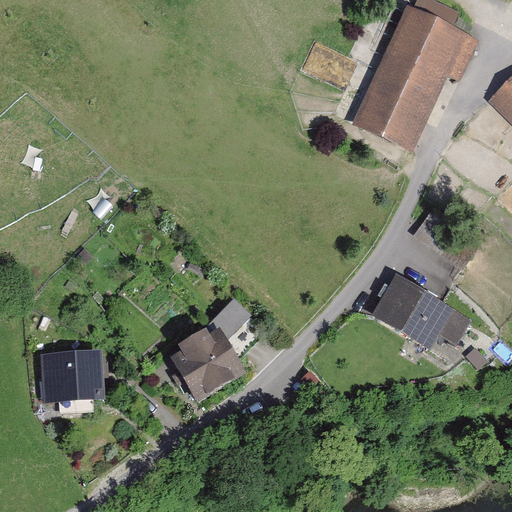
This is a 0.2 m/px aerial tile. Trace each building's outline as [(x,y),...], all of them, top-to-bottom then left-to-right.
[(480,40),(410,7),(354,125),(414,153),(449,79),(453,81),(459,84),(480,40)] [(511,87),(492,104),(511,127),(511,87)] [(481,246),(435,209),(413,236),(432,251),(426,258),(454,280),(481,246)] [(473,318),(394,271),(370,313),(432,350),(440,336),(456,346),(473,318)] [(215,319),(229,337),(252,314),(235,298),(215,319)] [(229,337),(215,319),(169,357),(182,378),(197,402),(249,370),(229,337)] [(511,364),(511,346),(500,335),(485,351),(507,370),(511,364)] [(105,348),(41,355),(46,403),(87,399),(107,397),(105,348)] [(331,392),(310,370),(300,379),(321,401),(331,392)]
